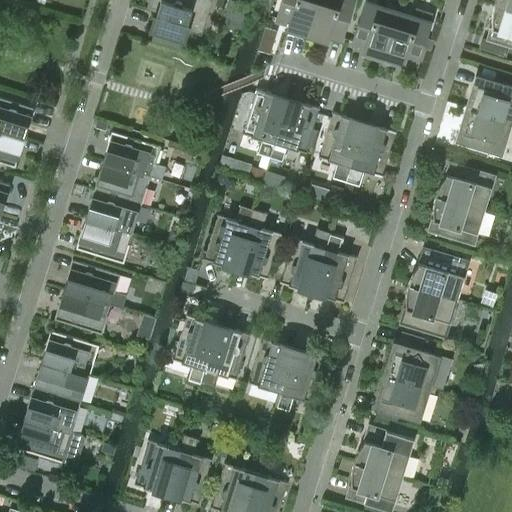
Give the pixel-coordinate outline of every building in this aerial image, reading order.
[(201,34),(211,3),(211,0),(159,0),(151,27),(162,31),(160,38),(183,45),(188,30),(201,34)] [(227,0),(226,7),(244,13),(248,0),(227,0)] [(281,0),(275,20),(287,24),(286,28),(307,35),(317,0),(281,0)] [(352,0),(317,0),(307,35),(327,41),(328,36),(341,40),(352,0)] [(511,0),(494,0),(493,3),(494,3),(511,8),(511,0)] [(351,44),(363,47),(362,52),(383,58),(397,11),(365,1),(351,44)] [(511,8),(494,3),(493,3),(492,8),(491,12),(491,15),(491,17),(491,20),(491,25),(487,38),(511,45),(511,8)] [(425,37),(430,21),(432,13),(413,7),(411,15),(397,11),(383,58),(403,65),(405,60),(417,64),(422,47),(430,50),(433,39),(425,37)] [(262,35),(258,49),(269,52),(274,39),(262,35)] [(469,94),(466,106),(511,120),(511,116),(511,113),(511,85),(479,76),(473,95),(469,94)] [(255,152),(269,156),(287,97),(255,87),(255,89),(256,89),(243,131),(242,131),(242,132),(260,138),(256,151),(255,152)] [(0,128),(21,135),(25,125),(27,126),(33,107),(0,96),(0,128)] [(319,107),(287,97),(269,156),(283,161),(283,159),(287,146),(306,152),(306,151),(305,150),(318,108),(319,108),(319,107)] [(511,120),(466,106),(462,119),(465,120),(459,140),(500,152),(509,124),(511,124),(511,120)] [(343,188),(363,123),(363,121),(331,111),(331,112),(332,112),(319,154),(318,154),(318,155),(336,161),(332,174),(331,175),(340,178),(337,186),(343,188)] [(381,174),(394,131),(395,132),(395,130),(363,121),(363,123),(343,188),(348,190),(351,181),(359,184),(359,182),(363,169),(382,175),(382,174),(381,174)] [(18,146),(21,135),(0,128),(0,161),(14,166),(20,147),(18,146)] [(159,145),(111,130),(105,150),(108,150),(104,161),(150,175),(149,175),(161,179),(165,166),(154,162),(159,145)] [(150,175),(104,161),(101,171),(99,170),(93,189),(141,203),(149,175),(150,175)] [(449,161),(445,175),(442,179),(439,183),(437,187),(435,192),(434,194),(435,194),(483,209),(494,175),(449,161)] [(3,202),(9,183),(0,180),(0,204),(1,201),(3,202)] [(331,187),(327,201),(336,204),(340,190),(331,187)] [(141,203),(93,189),(88,207),(90,208),(87,218),(132,232),(141,203)] [(483,209),(435,194),(434,194),(434,196),(433,201),(432,206),(432,208),(432,213),(432,216),(428,229),(473,243),(483,209)] [(203,258),(235,267),(253,208),(239,204),(239,206),(235,219),(217,213),(216,214),(217,214),(204,257),(203,256),(203,258)] [(253,208),(235,267),(267,277),(267,276),(280,234),(281,232),(262,227),(266,214),(267,214),(267,212),(253,208)] [(132,232),(87,218),(84,229),(81,228),(75,247),(123,262),(132,232)] [(311,291),(325,246),(324,246),(329,231),(316,227),(312,242),(293,236),(292,237),(293,238),(280,280),(279,280),(279,281),(311,291)] [(343,299),(356,257),(357,256),(338,250),(342,237),(343,237),(343,236),(329,231),(324,246),(325,246),(311,291),(343,301),(343,299)] [(168,236),(166,242),(173,244),(175,238),(168,236)] [(423,246),(417,263),(415,267),(412,272),(410,276),(409,278),(407,283),(408,283),(456,298),(468,260),(423,246)] [(119,273),(72,259),(66,278),(68,278),(65,289),(110,303),(122,307),(126,294),(114,290),(119,273)] [(200,268),(187,264),(182,279),(195,284),(200,268)] [(456,298),(408,283),(407,283),(406,285),(405,290),(405,295),(405,297),(405,300),(405,304),(399,322),(444,336),(456,298)] [(110,303),(65,289),(62,299),(59,299),(54,318),(101,332),(110,303)] [(204,368),(218,323),(186,313),(185,315),(186,315),(173,357),(172,357),(172,358),(191,364),(187,377),(186,377),(186,378),(200,383),(205,368),(204,368)] [(236,376),(249,334),(250,333),(218,323),(204,368),(205,368),(200,383),(213,387),(217,372),(236,378),(236,376)] [(50,329),(46,342),(44,348),(46,349),(43,360),(89,373),(98,344),(50,329)] [(248,381),(280,391),(294,347),(262,337),(262,338),(249,380),(248,381)] [(438,353),(438,355),(397,342),(391,361),(388,360),(384,373),(435,389),(436,386),(442,388),(452,357),(438,353)] [(326,356),(294,347),(280,391),(275,406),(290,410),(290,408),(289,408),(293,395),(312,401),(313,400),(312,400),(325,357),(325,358),(326,356)] [(96,376),(89,373),(43,360),(40,370),(38,369),(32,388),(80,402),(80,401),(88,403),(96,376)] [(435,389),(384,373),(380,386),(383,387),(378,406),(418,418),(427,390),(434,393),(435,389)] [(80,402),(32,388),(26,406),(29,407),(25,417),(71,431),(71,430),(80,402)] [(267,431),(271,420),(258,416),(255,427),(267,431)] [(71,431),(25,417),(22,427),(20,427),(14,446),(71,464),(76,446),(79,447),(83,434),(71,430),(71,431)] [(368,424),(363,441),(360,445),(357,449),(355,454),(354,456),(353,461),(354,461),(402,476),(413,438),(368,424)] [(310,435),(299,432),(296,440),(307,443),(310,435)] [(183,433),(179,448),(180,448),(166,493),(198,502),(198,501),(211,459),(211,458),(193,452),(197,439),(198,438),(183,433)] [(134,483),(166,493),(180,448),(179,448),(148,438),(147,439),(148,440),(135,482),(134,482),(134,483)] [(100,450),(112,454),(115,444),(103,440),(100,450)] [(210,506),(229,511),(243,511),(256,471),(224,461),(223,463),(224,463),(211,505),(210,505),(210,506)] [(402,476),(354,461),(353,461),(352,463),(351,468),(350,473),(350,475),(350,480),(350,482),(346,496),(391,510),(402,476)] [(288,481),(256,471),(243,511),(277,511),(287,482),(288,481)] [(438,477),(435,485),(445,488),(447,479),(438,477)]
